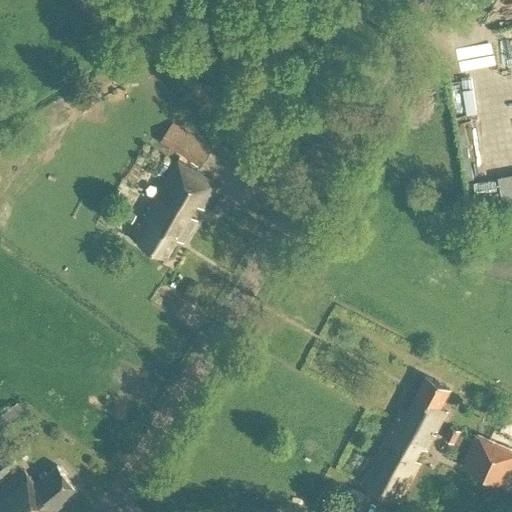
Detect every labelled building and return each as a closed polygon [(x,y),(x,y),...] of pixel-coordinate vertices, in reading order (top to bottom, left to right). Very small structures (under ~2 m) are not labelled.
[(72,108),(100,92),(93,81),(66,97),(72,108)] [(159,141),(200,166),(212,148),(172,122),(159,141)] [(203,209),(218,185),(176,160),(144,214),(146,215),(141,223),(139,222),(130,236),(165,258),(177,239),(183,242),(197,219),(192,216),(198,206),(203,209)] [(127,208),(123,216),(132,221),(136,213),(127,208)] [(400,409),(362,481),(399,502),(420,462),(415,460),(421,448),(426,451),(447,411),(440,407),(449,388),(425,375),(405,412),(400,409)] [(0,420),(3,425),(25,410),(18,401),(0,414),(0,420)] [(455,443),(460,430),(450,425),(444,438),(455,443)] [(477,433),(472,443),(462,466),(508,486),(511,476),(511,448),(508,447),(477,433)] [(0,477),(18,463),(11,453),(2,460),(1,458),(0,458),(0,477)] [(58,511),(56,509),(79,491),(58,465),(34,482),(24,469),(0,488),(0,511),(58,511)]
